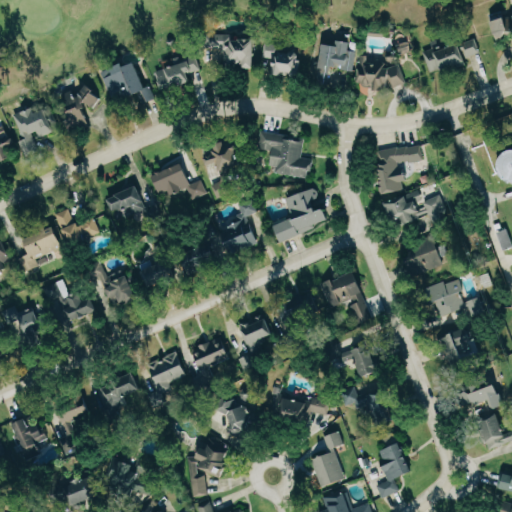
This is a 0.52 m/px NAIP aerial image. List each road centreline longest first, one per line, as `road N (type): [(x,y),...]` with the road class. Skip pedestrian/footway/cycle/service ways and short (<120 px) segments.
road 1 (residential): [(0,203),(223,107),(258,103),(396,121),(511,83)]
road 2 (residential): [(0,394),(256,288),(371,230)]
road 3 (residential): [(448,436),(357,190),(353,119)]
